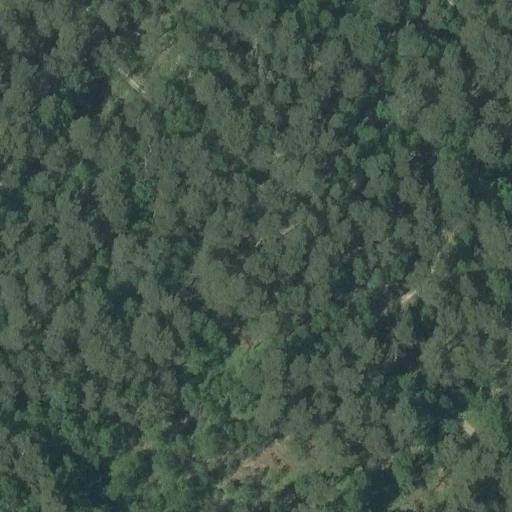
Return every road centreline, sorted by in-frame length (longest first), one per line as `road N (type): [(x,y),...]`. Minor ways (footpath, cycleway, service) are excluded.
road 1 (track): [(374,320),(50,0)]
road 2 (track): [(511,470),(374,320)]
